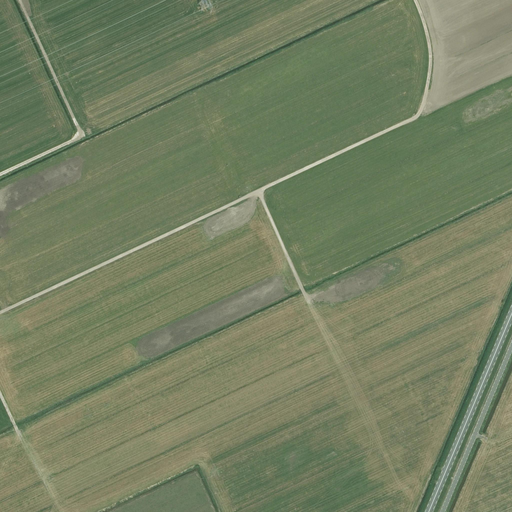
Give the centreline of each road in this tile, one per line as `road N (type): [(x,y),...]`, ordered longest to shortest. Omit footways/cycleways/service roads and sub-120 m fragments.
road 1 (track): [(414,0),(430,54),(416,116),(0,312)]
road 2 (track): [(20,0),(81,132),(0,175)]
road 3 (primary): [(428,511),(511,312)]
road 4 (unclassified): [(442,511),(511,345)]
